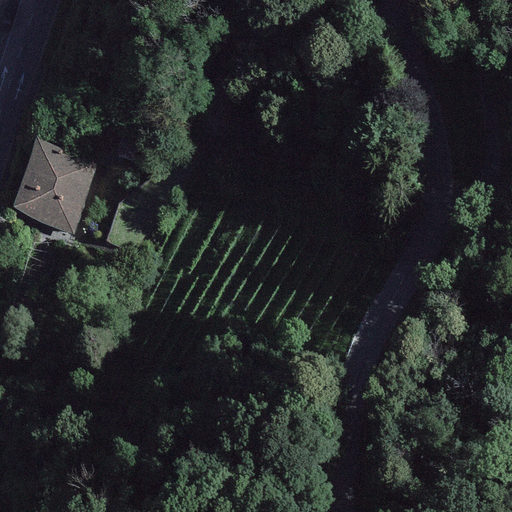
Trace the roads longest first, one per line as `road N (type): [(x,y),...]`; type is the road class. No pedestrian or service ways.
road 1 (tertiary): [(338,511),(357,373),(426,233),(435,187),(426,116),(389,0)]
road 2 (track): [(136,211),(206,135),(230,0)]
